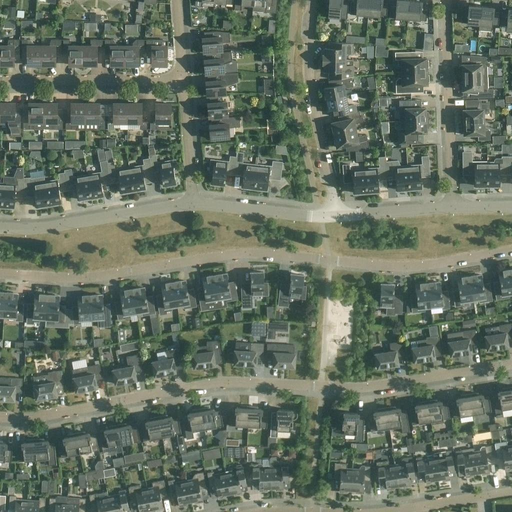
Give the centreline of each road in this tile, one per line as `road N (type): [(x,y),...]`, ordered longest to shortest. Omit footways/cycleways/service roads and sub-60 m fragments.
road 1 (residential): [(0,418),(213,384),(356,388),(511,363)]
road 2 (residential): [(0,274),(71,279),(247,253),(404,267),(511,251)]
road 3 (residential): [(251,511),(391,510),(511,491)]
road 4 (residential): [(338,217),(310,91),(313,0)]
road 5 (residential): [(451,207),(445,0)]
road 6 (tertiary): [(191,202),(0,227)]
road 7 (residential): [(181,80),(0,79)]
road 8 (tertiary): [(338,217),(191,202)]
road 9 (residential): [(191,202),(181,80)]
